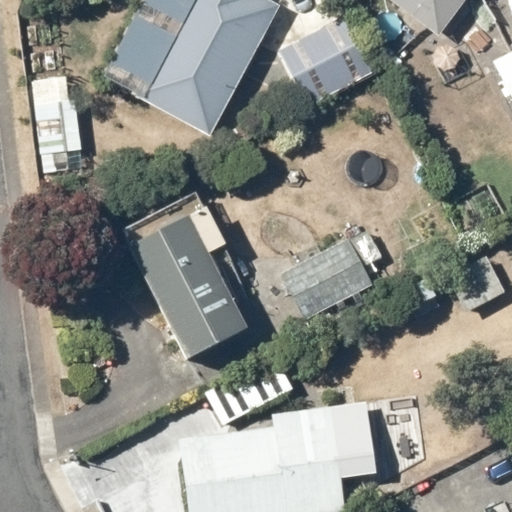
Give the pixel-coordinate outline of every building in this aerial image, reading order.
[(188,0),(134,100),(211,142),(283,10),(264,0),(188,0)] [(384,0),(436,38),(464,0),(384,0)] [(365,80),(332,21),(276,53),(309,112),(365,80)] [(511,54),(493,64),(511,100),(511,54)] [(74,81),(34,86),(46,190),(86,186),(74,81)] [(245,342),(182,210),(119,241),(182,372),(245,342)] [(375,277),(354,239),(280,279),(301,318),(375,277)] [(344,511),(331,416),(178,438),(188,511),(344,511)]
